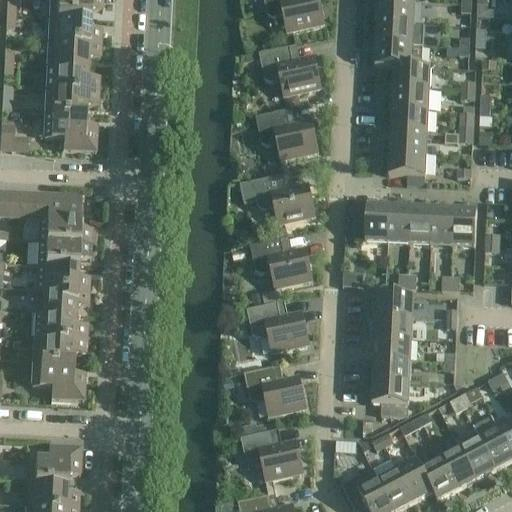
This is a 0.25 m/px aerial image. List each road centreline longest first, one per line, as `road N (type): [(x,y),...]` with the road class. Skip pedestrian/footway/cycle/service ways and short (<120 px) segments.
road 1 (residential): [(333,511),(322,488),(346,0)]
road 2 (tertiary): [(138,435),(150,184)]
road 3 (tertiary): [(150,184),(159,0)]
road 4 (residential): [(0,175),(150,184)]
road 5 (residential): [(138,435),(0,428)]
